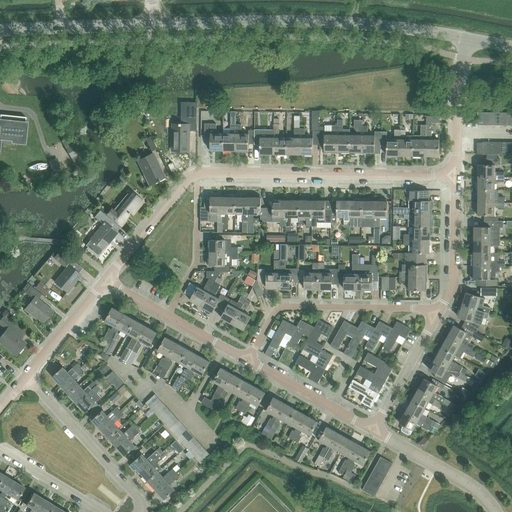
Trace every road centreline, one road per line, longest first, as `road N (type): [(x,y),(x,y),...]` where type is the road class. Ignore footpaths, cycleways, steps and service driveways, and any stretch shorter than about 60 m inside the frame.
road 1 (residential): [(106,279),(195,173),(455,174)]
road 2 (tertiary): [(467,38),(342,23),(152,25)]
road 3 (residential): [(437,314),(420,307),(279,309),(247,361)]
road 4 (residential): [(139,511),(137,499),(26,375)]
road 5 (residential): [(106,279),(247,361)]
road 6 (tertiary): [(152,25),(0,30)]
road 7 (residential): [(496,511),(464,480),(372,430)]
road 8 (residential): [(437,314),(454,282),(455,174)]
road 9 (residential): [(247,361),(372,430)]
road 10 (residential): [(455,174),(456,84),(467,38)]
road 11 (residential): [(372,430),(437,314)]
road 12 (residential): [(26,375),(106,279)]
